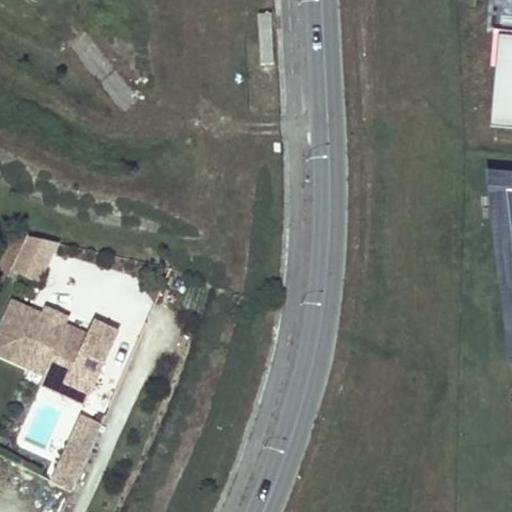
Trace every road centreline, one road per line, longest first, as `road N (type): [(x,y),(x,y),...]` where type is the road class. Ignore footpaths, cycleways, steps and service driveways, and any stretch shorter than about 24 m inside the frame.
road 1 (tertiary): [(262,511),(319,323),(329,223),(320,0)]
road 2 (track): [(132,104),(145,120),(327,130)]
